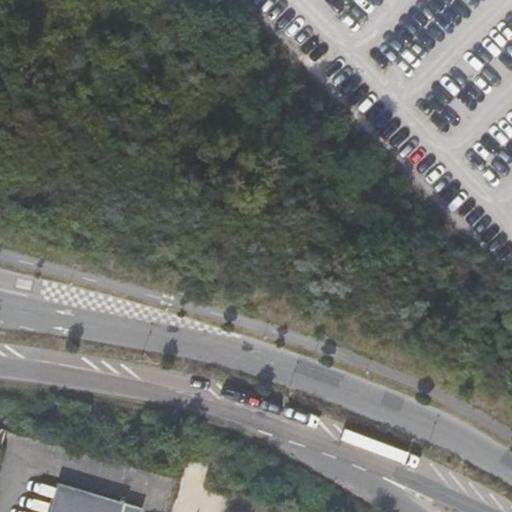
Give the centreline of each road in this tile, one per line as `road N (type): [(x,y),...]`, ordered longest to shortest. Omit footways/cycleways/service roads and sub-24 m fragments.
road 1 (primary): [(511,471),(459,443),(242,362),(0,309)]
road 2 (primary): [(0,365),(233,416),(475,511)]
road 3 (unknown): [(430,139),(511,44)]
road 4 (unknown): [(463,0),(384,93)]
